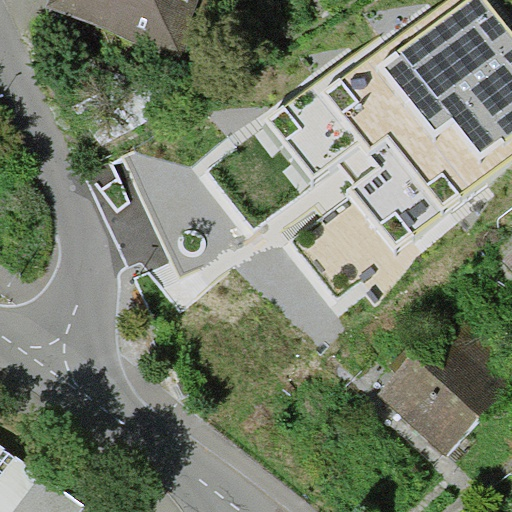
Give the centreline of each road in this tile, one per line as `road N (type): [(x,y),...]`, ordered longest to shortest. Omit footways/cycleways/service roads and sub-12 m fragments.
road 1 (residential): [(0,53),(82,230),(84,283),(48,367)]
road 2 (residential): [(241,511),(48,367)]
